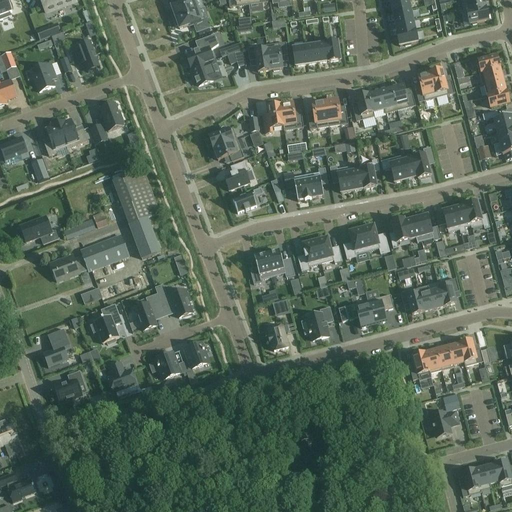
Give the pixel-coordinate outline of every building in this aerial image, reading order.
[(76,3),(74,0),(41,0),(46,14),(76,3)] [(191,0),(171,8),(173,11),(171,12),(174,19),(198,10),(194,0),(191,0)] [(228,0),(229,9),(248,6),(247,0),(228,0)] [(407,0),(391,4),(393,14),(410,10),(408,0),(407,0)] [(485,9),(483,0),(470,0),(461,2),(464,14),(467,13),(485,9)] [(10,3),(0,7),(0,26),(17,20),(10,3)] [(323,6),(324,14),(336,13),(335,5),(323,6)] [(470,25),(472,25),(473,26),(477,25),(477,24),(488,21),(485,9),(467,13),(470,25)] [(180,30),(194,25),(197,33),(210,28),(207,19),(202,21),(198,10),(174,19),(176,27),(178,26),(180,30)] [(413,21),(410,10),(393,14),(395,25),(413,21)] [(397,35),(397,36),(415,32),(413,21),(395,25),(397,35)] [(57,25),(37,33),(40,41),(60,33),(57,25)] [(405,47),(411,46),(410,45),(418,43),(415,32),(397,36),(400,47),(405,46),(405,47)] [(63,34),(51,38),(54,45),(65,41),(63,34)] [(210,52),(218,46),(215,36),(195,43),(198,52),(195,53),(194,52),(194,53),(186,56),(191,70),(215,62),(215,61),(213,62),(210,52)] [(40,51),(53,47),(51,42),(38,47),(40,51)] [(73,51),(72,51),(78,68),(79,67),(79,66),(84,64),(88,73),(88,71),(99,67),(100,69),(90,42),(90,44),(79,48),(79,46),(78,47),(79,50),(73,51)] [(341,61),(338,43),(326,45),(329,63),(341,61)] [(227,57),(234,54),(242,52),(240,44),(219,52),(222,59),(227,57)] [(267,47),(270,72),(273,71),(273,73),(279,72),(279,70),(283,70),(281,58),(288,57),(286,44),(267,47)] [(318,64),(328,63),(329,63),(326,45),(315,46),(318,64)] [(315,46),(305,48),(307,66),(318,64),(315,46)] [(270,72),(267,47),(248,50),(249,62),(256,61),(258,74),(270,72)] [(307,66),(305,48),(293,50),(296,67),(307,66)] [(242,52),(234,54),(238,69),(246,67),(242,52)] [(17,68),(12,53),(2,56),(7,71),(17,68)] [(483,74),(500,70),(496,57),(485,60),(485,59),(480,60),(481,62),(476,63),(479,76),(483,74)] [(195,80),(195,81),(196,80),(197,84),(196,85),(197,85),(198,85),(199,88),(221,79),(215,62),(191,70),(191,71),(192,70),(196,80),(195,80)] [(31,71),(39,94),(55,88),(52,81),(56,80),(51,65),(47,66),(47,65),(31,71)] [(454,69),(456,75),(457,81),(461,80),(464,79),(461,67),(454,69)] [(483,74),(486,85),(486,86),(503,81),(500,70),(483,74)] [(437,99),(454,95),(451,82),(445,84),(442,72),(430,75),(437,99)] [(430,75),(427,76),(427,74),(421,76),(422,77),(418,78),(421,90),(415,92),(419,104),(437,99),(430,75)] [(486,86),(486,85),(484,86),(487,98),(488,98),(506,93),(503,81),(486,86)] [(0,108),(6,106),(5,102),(16,98),(10,83),(0,86),(0,108)] [(397,112),(415,108),(412,95),(406,97),(403,86),(391,90),(397,112)] [(385,111),(384,111),(385,116),(397,112),(391,90),(380,93),(385,111)] [(380,93),(368,96),(373,114),(384,111),(385,111),(380,93)] [(488,98),(491,110),(509,105),(506,93),(488,98)] [(356,123),(375,118),(373,114),(368,96),(356,99),(359,109),(353,111),(356,123)] [(346,113),(339,114),(337,102),(334,102),(334,101),(328,102),(328,103),(325,104),(329,129),(348,126),(346,113)] [(313,105),(315,118),(308,119),(310,131),(329,129),(325,104),(322,104),(322,103),(316,104),(316,105),(313,105)] [(119,115),(115,105),(100,110),(109,133),(123,127),(123,125),(124,125),(120,114),(119,115)] [(284,132),(303,129),(302,116),(295,117),(293,105),(290,106),(289,105),(283,105),(283,107),(281,107),(284,127),(283,127),(284,132)] [(263,122),(265,135),(272,134),(272,129),(283,127),(284,127),(281,107),(268,109),(270,121),(263,122)] [(496,113),(483,116),(484,121),(498,118),(496,113)] [(511,129),(511,117),(511,116),(493,121),(496,133),(511,129)] [(258,132),(256,119),(249,120),(251,133),(258,132)] [(71,121),(58,126),(67,149),(67,151),(88,143),(84,131),(75,134),(71,121)] [(67,149),(58,126),(46,130),(51,143),(44,146),(49,157),(55,155),(56,155),(55,153),(67,149)] [(106,141),(101,126),(90,130),(96,145),(106,141)] [(211,136),(211,137),(209,138),(214,150),(237,141),(233,129),(216,136),(215,135),(211,136)] [(511,129),(496,133),(499,144),(511,140),(511,129)] [(0,147),(0,148),(5,163),(21,157),(22,160),(28,158),(27,155),(22,139),(0,147)] [(503,156),(504,156),(506,161),(511,159),(511,140),(499,144),(503,156)] [(215,153),(213,153),(215,159),(217,158),(218,162),(229,157),(232,164),(244,159),(237,141),(214,150),(215,153)] [(270,144),(264,146),(266,153),(272,151),(270,144)] [(487,147),(478,150),(481,162),(490,159),(487,147)] [(431,177),(425,156),(413,159),(418,178),(418,180),(431,177)] [(383,172),(391,170),(394,184),(406,181),(401,162),(402,162),(401,158),(381,163),(383,172)] [(418,178),(413,159),(402,162),(401,162),(406,181),(418,178)] [(42,160),(31,165),(38,183),(49,179),(42,160)] [(361,171),(364,190),(364,191),(377,188),(374,174),(380,173),(378,161),(372,162),(372,164),(359,167),(360,171),(361,171)] [(237,175),(224,179),(229,192),(250,185),(245,172),(248,171),(245,163),(234,167),(237,175)] [(338,180),(341,194),(353,192),(350,173),(349,169),(337,171),(336,169),(331,170),(333,181),(338,180)] [(319,174),(307,177),(311,200),(324,198),(321,183),(327,182),(325,170),(319,171),(319,174)] [(353,192),(364,190),(361,171),(360,171),(350,173),(353,192)] [(113,184),(128,224),(159,211),(144,172),(113,184)] [(298,203),(311,200),(307,177),(293,179),(293,174),(284,176),(286,189),(287,190),(295,188),(298,203)] [(275,195),(281,193),(276,181),(271,184),(275,195)] [(254,194),(233,202),(238,215),(260,207),(257,198),(263,195),(261,189),(253,192),(254,194)] [(483,226),(484,230),(490,229),(486,216),(481,217),(477,203),(465,206),(465,207),(466,207),(471,227),(471,230),(483,226)] [(466,207),(465,207),(454,210),(460,231),(459,232),(460,235),(466,233),(465,229),(471,227),(466,207)] [(445,227),(446,232),(448,232),(448,234),(459,232),(460,231),(454,210),(443,213),(446,227),(445,227)] [(165,228),(159,211),(128,224),(141,261),(161,253),(153,232),(165,228)] [(98,230),(108,227),(103,212),(93,216),(98,230)] [(433,240),(434,242),(440,240),(437,229),(431,230),(428,217),(426,217),(425,215),(419,217),(419,219),(416,220),(422,243),(433,240)] [(43,246),(58,241),(55,232),(52,234),(46,218),(20,228),(26,244),(40,239),(43,246)] [(422,243),(416,220),(411,221),(410,219),(404,221),(409,241),(416,240),(417,244),(422,243)] [(404,221),(404,220),(392,224),(395,238),(390,239),(393,250),(398,249),(397,244),(409,241),(404,221)] [(68,242),(95,231),(91,221),(63,232),(68,242)] [(377,240),(374,227),(362,230),(368,253),(379,250),(381,256),(389,253),(385,238),(377,240)] [(347,261),(356,258),(355,257),(368,253),(362,230),(349,233),(353,247),(344,249),(347,261)] [(82,257),(74,260),(73,256),(50,265),(53,275),(84,263),(86,268),(88,274),(129,258),(121,236),(80,251),(82,257)] [(339,251),(332,253),(328,239),(322,241),(322,239),(315,240),(321,266),(334,262),(335,265),(343,263),(339,251)] [(306,260),(299,262),(302,274),(310,272),(309,269),(321,266),(315,240),(308,242),(308,244),(303,246),(305,254),(304,254),(306,260)] [(475,243),(464,246),(466,252),(477,249),(475,243)] [(268,253),(269,255),(267,255),(273,278),(286,275),(287,279),(294,277),(291,263),(283,265),(279,252),(277,253),(276,251),(268,253)] [(273,278),(267,255),(254,259),(258,272),(251,274),(254,286),(262,284),(261,282),(273,278)] [(385,259),(387,268),(388,272),(396,270),(395,266),(393,257),(385,259)] [(84,263),(53,275),(57,284),(80,276),(78,271),(86,268),(84,263)] [(350,282),(347,270),(340,272),(343,284),(350,282)] [(362,280),(347,284),(349,291),(363,287),(362,280)] [(438,285),(439,289),(444,308),(456,304),(453,294),(459,293),(456,280),(438,285)] [(163,286),(155,289),(157,295),(158,295),(164,313),(164,312),(175,308),(179,319),(192,315),(188,303),(189,303),(185,292),(167,298),(163,286)] [(444,308),(439,289),(429,291),(429,294),(430,294),(434,310),(444,308)] [(92,292),(87,294),(91,304),(96,302),(102,300),(99,290),(92,292)] [(328,290),(316,293),(318,300),(330,297),(328,290)] [(278,301),(276,291),(269,293),(272,303),(278,301)] [(408,298),(406,293),(400,295),(404,307),(409,306),(412,316),(424,313),(420,296),(420,295),(408,298)] [(430,294),(429,294),(420,296),(424,313),(434,310),(430,294)] [(148,305),(135,310),(143,332),(157,328),(152,316),(164,312),(164,313),(158,295),(157,295),(146,300),(148,305)] [(368,302),(374,326),(387,323),(384,312),(394,310),(390,296),(368,302)] [(374,326),(368,302),(345,309),(348,322),(358,319),(361,329),(374,326)] [(288,303),(277,306),(278,310),(284,309),(286,315),(291,313),(288,303)] [(104,319),(94,323),(103,345),(107,344),(108,346),(116,343),(115,341),(119,339),(114,327),(122,324),(115,307),(101,312),(104,319)] [(311,335),(313,342),(328,338),(326,329),(328,329),(327,325),(334,323),(330,309),(322,311),(323,315),(306,319),(310,334),(309,334),(309,336),(311,335)] [(342,324),(348,322),(345,309),(339,310),(342,324)] [(77,319),(72,321),(75,330),(80,328),(77,319)] [(274,353),(288,349),(282,328),(268,331),(270,338),(268,339),(270,346),(272,346),(274,353)] [(49,337),(54,351),(44,355),(50,369),(68,362),(64,353),(70,350),(63,331),(49,337)] [(484,364),(481,353),(480,351),(474,353),(472,342),(460,346),(464,364),(465,369),(484,364)] [(184,351),(188,361),(182,364),(186,373),(192,371),(209,365),(204,352),(204,350),(203,350),(201,344),(184,351)] [(511,345),(503,348),(507,361),(511,359),(511,358),(511,345)] [(453,367),(464,364),(460,346),(448,349),(453,367)] [(453,367),(448,349),(436,352),(442,372),(454,369),(453,367)] [(487,351),(481,353),(484,364),(484,366),(490,365),(487,351)] [(430,375),(442,372),(436,352),(425,355),(430,373),(429,373),(430,375)] [(180,375),(186,373),(182,364),(177,366),(173,355),(156,361),(158,367),(157,367),(158,369),(163,382),(180,375)] [(410,370),(413,382),(419,381),(418,376),(429,373),(430,373),(425,355),(413,358),(415,368),(410,370)] [(131,371),(124,374),(120,364),(109,368),(112,378),(108,379),(114,394),(136,385),(131,371)] [(68,385),(55,390),(60,404),(70,400),(71,401),(71,400),(80,396),(81,397),(77,385),(84,383),(80,373),(67,377),(70,383),(68,384),(68,385)] [(503,384),(497,385),(500,396),(506,394),(503,384)] [(98,404),(105,402),(102,393),(95,395),(98,404)] [(456,396),(444,399),(446,412),(460,409),(457,396),(456,396)] [(428,415),(425,404),(419,406),(422,417),(428,415)] [(446,416),(446,414),(431,418),(434,427),(433,427),(433,428),(434,427),(434,429),(433,430),(434,430),(437,439),(451,435),(449,428),(459,426),(455,413),(446,416)] [(0,423),(0,447),(4,446),(9,457),(23,452),(13,424),(7,427),(5,422),(0,423)] [(499,483),(500,489),(511,486),(511,472),(510,474),(507,463),(495,466),(499,483)] [(499,483),(495,466),(485,469),(489,486),(490,485),(499,483)] [(481,493),(491,490),(490,485),(489,486),(485,469),(475,472),(481,493)] [(466,485),(460,487),(463,499),(481,494),(481,493),(475,472),(463,475),(466,485)] [(32,483),(9,491),(14,504),(37,497),(32,483)]
